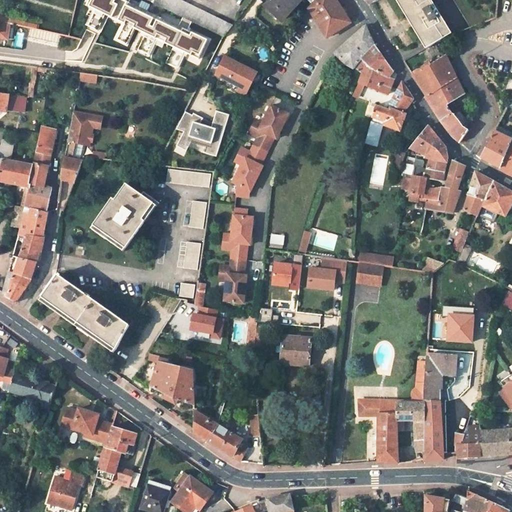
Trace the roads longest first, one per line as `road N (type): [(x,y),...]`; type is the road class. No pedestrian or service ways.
road 1 (tertiary): [(13,316),(223,468),(263,480)]
road 2 (residential): [(368,11),(328,50),(261,192),(256,255)]
road 3 (tertiary): [(263,480),(441,474),(511,489)]
road 4 (residential): [(511,185),(451,143),(368,11)]
road 5 (residential): [(50,260),(164,280),(178,194)]
